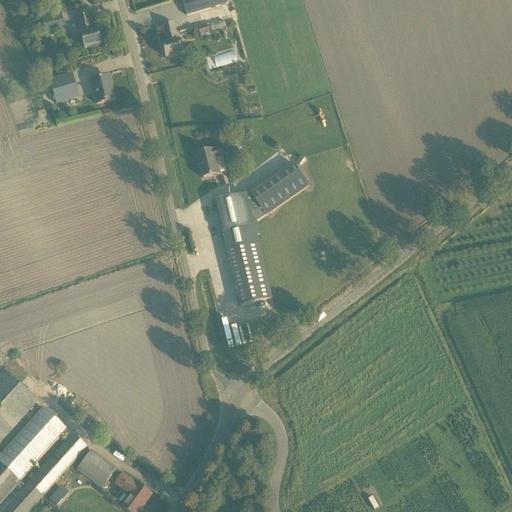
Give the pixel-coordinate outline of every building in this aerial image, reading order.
[(227,3),(226,0),(181,0),(187,16),(227,3)] [(60,35),(66,34),(61,14),(42,19),(46,35),(58,31),(60,35)] [(88,15),(77,18),(81,36),(84,49),(101,45),(97,32),(93,33),(88,15)] [(178,41),(174,24),(162,27),(167,44),(162,45),(165,59),(182,55),(178,41)] [(207,26),(198,28),(199,34),(209,32),(207,26)] [(56,104),(79,98),(72,75),(49,82),(56,104)] [(108,78),(91,82),(97,105),(114,101),(108,78)] [(236,143),(233,144),(230,147),(231,151),(235,153),(238,152),(240,149),(240,145),(236,143)] [(213,151),(194,155),(197,165),(199,164),(203,179),(219,175),(219,172),(226,171),(221,149),(213,151)] [(265,217),(309,187),(294,165),(250,195),(247,196),(246,195),(215,202),(240,307),(272,300),(253,224),(265,217)] [(1,371),(0,372),(0,511),(30,511),(87,447),(41,407),(0,454),(0,444),(37,402),(1,371)] [(116,471),(90,452),(76,471),(102,490),(116,471)] [(127,511),(139,511),(151,496),(137,486),(123,476),(116,485),(130,496),(121,508),(127,511)]
